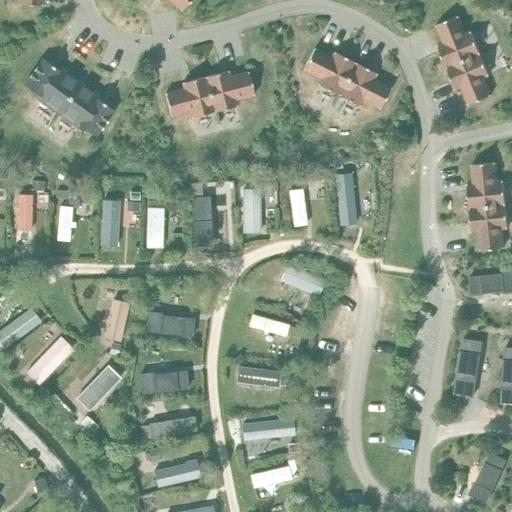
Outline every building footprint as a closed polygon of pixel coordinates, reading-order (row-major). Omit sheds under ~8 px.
[(164,0),(168,0),(181,10),(189,0),(159,0),(162,3),(164,0)] [(468,104),(490,95),(483,77),(489,75),(471,31),(465,34),(458,16),(436,25),(443,43),(437,45),(455,89),(461,86),(468,104)] [(362,100),(379,109),(390,88),(373,79),(376,73),(334,52),(331,57),(314,49),(303,69),(320,78),(317,84),(359,106),(362,100)] [(95,136),(113,110),(98,98),(99,96),(60,67),(58,70),(42,58),(24,84),(39,95),(37,98),(77,127),(79,124),(95,136)] [(235,100),(254,95),(248,72),(229,77),(228,71),(182,82),(183,88),(165,93),(171,116),(189,111),(191,117),(237,106),(235,100)] [(479,250),(503,247),(501,228),(507,228),(503,181),(496,181),(494,162),(471,164),(473,184),(467,184),(471,231),(478,231),(479,250)] [(31,181),(31,190),(44,190),(44,181),(31,181)] [(276,181),(263,182),(263,190),(276,190),(276,181)] [(126,202),(126,211),(139,211),(139,202),(126,202)] [(298,443),(287,444),(288,452),(299,451),(298,443)] [(157,448),(148,450),(151,462),(160,460),(157,448)] [(44,478),(34,481),(38,494),(48,491),(44,478)] [(138,501),(129,504),(131,511),(141,511),(142,511),(138,501)]
